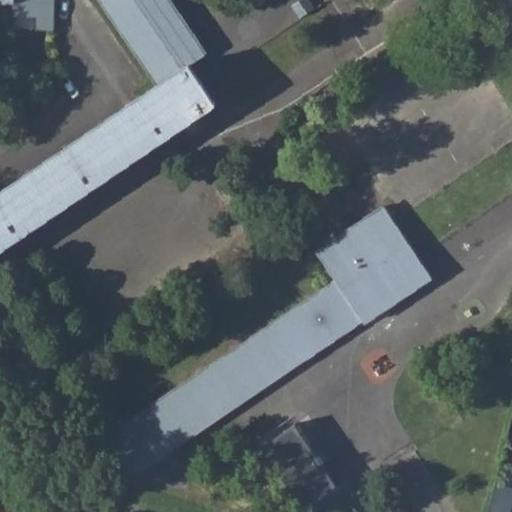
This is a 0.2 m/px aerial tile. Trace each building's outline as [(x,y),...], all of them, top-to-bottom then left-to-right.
[(0,0),(0,3),(11,4),(11,16),(36,17),(35,31),(52,31),(52,0),(0,0)] [(0,192),(0,249),(215,103),(189,62),(205,51),(170,0),(103,0),(159,83),(0,192)] [(260,0),(210,34),(229,63),(311,8),(304,0),(260,0)] [(511,144),(404,215),(424,244),(511,185),(511,144)] [(97,443),(122,480),(363,318),(364,320),(431,275),(384,205),(317,250),(337,281),(97,443)] [(293,415),(257,440),(305,510),(342,485),(293,415)]
